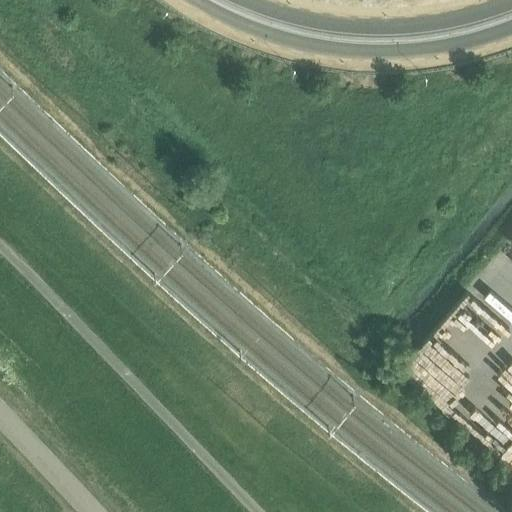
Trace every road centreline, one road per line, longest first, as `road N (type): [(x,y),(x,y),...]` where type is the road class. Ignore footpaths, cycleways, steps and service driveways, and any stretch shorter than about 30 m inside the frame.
road 1 (primary): [(188,0),(244,26),(377,54),(455,46),(511,29)]
road 2 (primary): [(511,1),(422,23),(352,26),(244,0)]
road 3 (unclassified): [(91,511),(0,418)]
